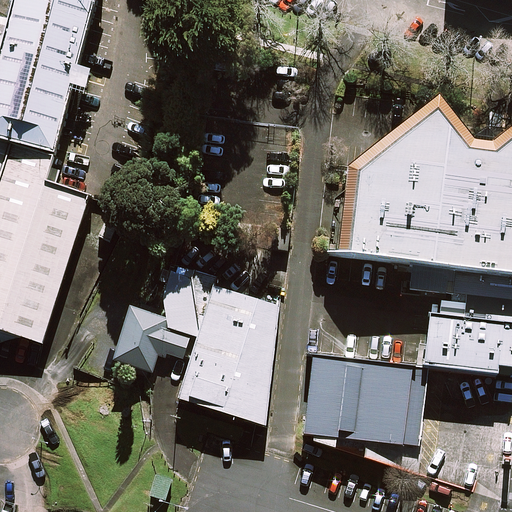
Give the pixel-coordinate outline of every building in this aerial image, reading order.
[(12,0),(0,46),(0,137),(53,151),(94,0),(12,0)] [(342,181),(335,262),(511,273),(511,134),(483,157),(457,155),(423,122),(342,181)] [(59,160),(8,143),(0,167),(0,316),(46,332),(94,184),(55,172),(59,160)] [(153,258),(128,251),(121,276),(147,283),(153,258)] [(273,305),(168,271),(162,297),(169,330),(197,339),(178,401),(266,429),(273,305)] [(511,284),(411,276),(409,294),(466,300),(511,304),(511,284)] [(163,318),(130,309),(114,363),(148,372),(163,318)] [(511,314),(422,312),(420,362),(511,364),(511,314)] [(421,368),(304,350),(292,426),(409,444),(421,368)] [(171,480),(156,476),(151,496),(166,500),(171,480)]
